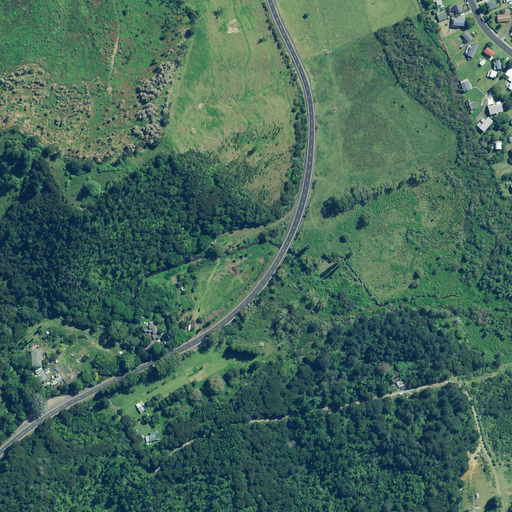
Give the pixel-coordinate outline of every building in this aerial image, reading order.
[(496,6),(493,0),(492,0),(486,3),(488,7),(489,7),(491,10),(497,7),(497,6),(496,6)] [(463,12),(460,4),(453,7),(456,14),(463,12)] [(447,18),(445,12),(437,16),(440,21),(447,18)] [(511,21),(510,14),(497,15),(498,22),(511,21)] [(466,20),(452,19),(452,27),(460,28),(460,26),(465,26),(466,20)] [(473,38),(467,31),(462,35),(466,40),(464,41),(466,44),(473,38)] [(495,53),(488,47),(484,52),(491,58),(495,53)] [(502,69),(500,60),(494,61),(495,70),(502,69)] [(471,89),(467,81),(463,83),(462,81),(460,82),(464,92),(471,89)] [(478,108),(476,102),(469,104),(472,110),(478,108)] [(503,111),(501,102),(488,105),(490,115),(496,113),(497,114),(499,114),(498,113),(503,111)] [(494,121),(488,117),(486,120),(483,118),(481,121),(483,123),(482,124),(480,122),(477,125),(484,132),(494,121)] [(144,331),(144,333),(149,331),(149,333),(153,332),(154,335),(152,335),(154,339),(159,338),(158,334),(159,334),(155,323),(153,324),(153,323),(150,324),(150,325),(149,325),(149,326),(147,327),(143,328),(144,331)] [(42,367),(41,349),(32,349),(33,367),(42,367)] [(48,379),(42,367),(35,370),(38,376),(41,382),(48,379)] [(146,411),(140,402),(136,404),(141,413),(146,411)] [(160,439),(158,431),(151,433),(151,436),(146,437),(147,442),(160,439)]
